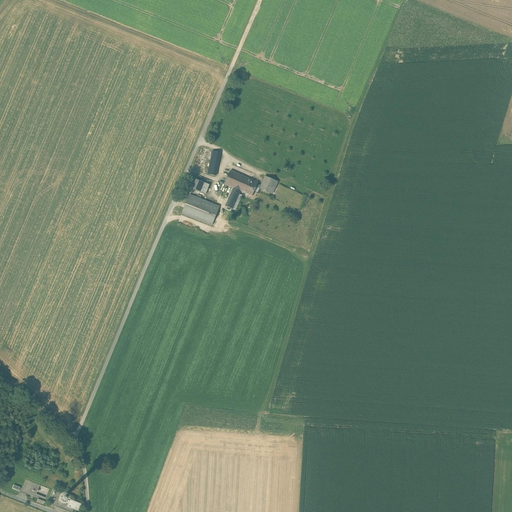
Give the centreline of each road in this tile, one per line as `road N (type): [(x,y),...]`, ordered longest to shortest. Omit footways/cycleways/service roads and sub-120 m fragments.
road 1 (track): [(74,441),(260,0)]
road 2 (track): [(403,0),(354,116),(312,252),(241,230)]
road 3 (unclassified): [(87,511),(74,441),(0,374)]
